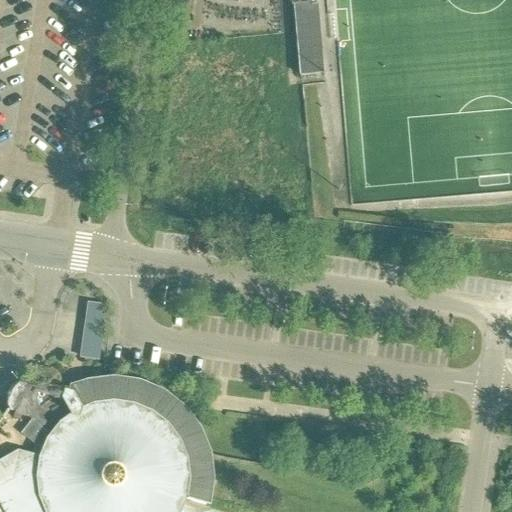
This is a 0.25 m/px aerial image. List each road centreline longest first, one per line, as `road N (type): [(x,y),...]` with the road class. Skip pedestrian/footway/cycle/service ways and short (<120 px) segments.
road 1 (unclassified): [(109,256),(495,312)]
road 2 (unclassified): [(150,0),(109,256)]
road 3 (unclassified): [(484,388),(468,511)]
